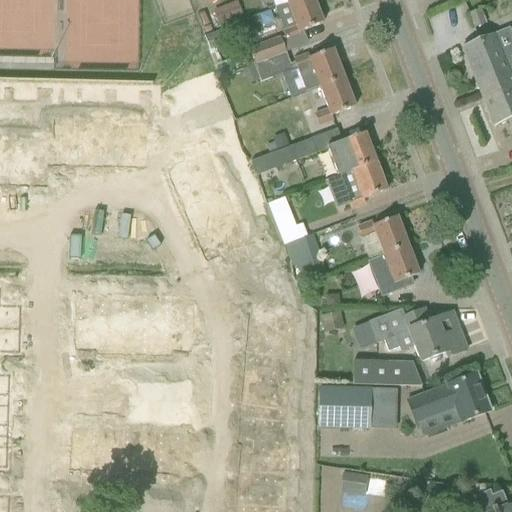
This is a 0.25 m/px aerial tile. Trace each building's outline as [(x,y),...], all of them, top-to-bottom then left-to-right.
[(155,0),(164,25),(193,15),(188,0),(155,0)] [(269,0),(274,11),(302,0),(269,0)] [(282,33),(286,44),(301,39),(299,34),(322,26),(312,0),(302,0),(274,11),(276,11),(284,32),(282,33)] [(213,14),(220,31),(223,30),(244,22),(238,5),(213,14)] [(220,31),(203,38),(218,78),(228,74),(224,64),(221,65),(215,50),(228,44),(223,30),(220,31)] [(492,36),(462,49),(481,97),(511,84),(511,83),(511,82),(511,38),(508,30),(492,36)] [(241,55),(246,69),(254,66),(285,55),(279,38),(248,50),(248,52),(241,55)] [(310,67),(319,90),(343,80),(332,51),(308,60),(307,56),(292,62),(296,73),(310,67)] [(254,66),(261,84),(292,72),(285,55),(254,66)] [(314,117),(318,128),(332,122),(331,118),(354,109),(343,80),(319,90),(327,112),(314,117)] [(507,124),(511,135),(511,82),(511,83),(511,84),(481,97),(494,129),(507,124)] [(14,89),(14,101),(25,101),(25,89),(14,89)] [(25,89),(25,101),(36,102),(36,90),(25,89)] [(65,90),(64,102),(76,103),(76,90),(65,90)] [(82,91),(82,103),(93,103),(93,91),(82,91)] [(93,91),(93,103),(104,103),(104,91),(93,91)] [(115,92),(115,104),(126,104),(127,92),(115,92)] [(127,92),(126,104),(137,104),(138,92),(127,92)] [(57,125),(57,163),(74,164),(75,125),(57,125)] [(75,125),(74,164),(91,164),(92,126),(75,125)] [(92,126),(91,164),(108,165),(109,126),(92,126)] [(109,126),(108,165),(125,165),(126,127),(109,126)] [(126,127),(125,165),(143,166),(144,127),(126,127)] [(283,135),(272,140),(277,153),(289,148),(283,135)] [(339,140),(325,146),(327,151),(329,156),(337,178),(351,173),(375,164),(364,135),(345,143),(341,144),(339,140)] [(270,157),(276,171),(316,155),(310,140),(299,145),(289,149),(270,157)] [(7,145),(6,183),(23,184),(24,146),(7,145)] [(24,146),(23,184),(43,184),(44,146),(24,146)] [(207,156),(170,172),(183,201),(220,185),(207,156)] [(247,157),(239,160),(244,174),(252,171),(247,157)] [(337,178),(350,211),(364,206),(363,202),(386,193),(375,164),(351,173),(337,178)] [(252,171),(244,174),(250,187),(257,184),(252,171)] [(220,185),(183,201),(195,229),(232,212),(220,185)] [(268,206),(284,247),(307,238),(302,226),(296,228),(284,199),(268,206)] [(257,202),(250,205),(255,219),(263,216),(257,202)] [(232,212),(195,229),(208,258),(245,241),(232,212)] [(366,263),(366,264),(407,248),(396,219),(373,228),(371,224),(357,230),(369,262),(366,263)] [(296,268),(302,285),(327,277),(313,236),(307,238),(284,247),(285,247),(293,269),(296,268)] [(366,264),(380,299),(412,287),(409,280),(418,277),(407,248),(366,264)] [(338,296),(324,297),(325,311),(338,310),(338,296)] [(79,305),(78,345),(101,346),(102,306),(79,305)] [(0,330),(20,331),(21,307),(0,306),(0,330)] [(102,306),(101,346),(122,346),(124,306),(102,306)] [(124,306),(122,346),(144,347),(145,307),(124,306)] [(145,307),(144,347),(166,347),(167,307),(145,307)] [(167,307),(166,347),(188,348),(189,308),(167,307)] [(413,348),(419,365),(444,355),(446,360),(466,352),(452,315),(429,324),(424,312),(403,320),(400,312),(370,324),(377,345),(383,343),(387,354),(399,350),(400,353),(413,348)] [(319,320),(323,335),(343,330),(340,315),(319,320)] [(252,319),(249,349),(290,353),(293,323),(252,319)] [(0,354),(19,355),(20,331),(0,330),(0,354)] [(308,341),(308,356),(316,356),(316,341),(308,341)] [(249,349),(247,381),(287,384),(290,353),(249,349)] [(308,356),(307,371),(315,371),(316,356),(308,356)] [(353,386),(421,388),(412,366),(353,364),(353,386)] [(0,376),(0,407),(8,408),(9,376),(0,376)] [(406,403),(415,427),(455,412),(460,425),(490,414),(475,376),(406,403)] [(247,381),(244,411),(285,414),(287,384),(247,381)] [(88,387),(88,399),(99,399),(100,387),(88,387)] [(100,387),(99,399),(110,399),(111,387),(100,387)] [(132,388),(131,400),(142,400),(143,388),(132,388)] [(143,388),(142,400),(154,401),(154,389),(143,388)] [(370,391),(319,390),(318,431),(369,432),(370,391)] [(177,395),(177,407),(188,408),(189,396),(177,395)] [(300,401),(300,416),(308,416),(309,401),(300,401)] [(83,405),(83,417),(94,417),(94,405),(83,405)] [(94,405),(94,417),(105,417),(105,405),(94,405)] [(117,406),(116,418),(128,418),(128,406),(117,406)] [(128,406),(128,418),(139,419),(139,406),(128,406)] [(0,407),(0,438),(8,438),(8,408),(0,407)] [(150,407),(150,419),(161,419),(161,407),(150,407)] [(161,407),(161,419),(172,419),(173,407),(161,407)] [(244,411),(241,442),(282,446),(285,414),(244,411)] [(300,416),(300,431),(308,431),(308,416),(300,416)] [(76,432),(75,468),(92,469),(94,433),(76,432)] [(94,433),(92,469),(109,469),(110,433),(94,433)] [(110,433),(109,469),(126,470),(127,434),(110,433)] [(127,434),(126,470),(143,470),(144,434),(127,434)] [(144,434),(143,470),(160,470),(161,435),(144,434)] [(161,435),(160,470),(178,471),(179,435),(161,435)] [(245,449),(242,480),(282,484),(285,452),(245,449)] [(299,470),(299,485),(307,485),(307,470),(299,470)] [(340,495),(364,499),(367,479),(343,475),(340,495)] [(242,480),(239,510),(259,511),(279,511),(282,484),(242,480)] [(490,492),(473,499),(478,511),(510,511),(509,508),(507,508),(501,493),(492,497),(490,492)] [(0,511),(8,511),(9,498),(0,497),(0,511)] [(304,501),(304,511),(312,511),(312,501),(304,501)]
